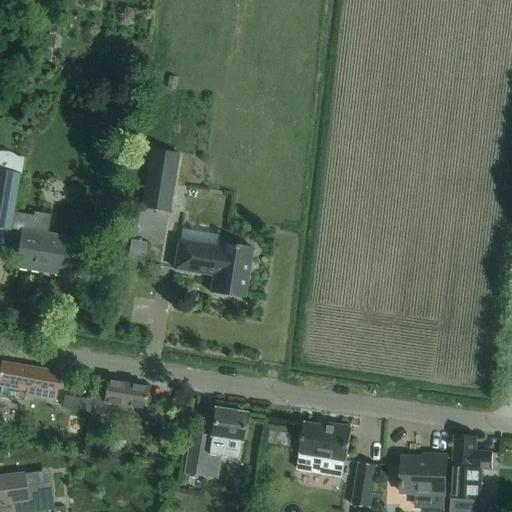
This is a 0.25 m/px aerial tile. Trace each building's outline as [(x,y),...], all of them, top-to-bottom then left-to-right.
[(39,32),(37,44),(48,46),(50,34),(39,32)] [(179,153),(149,148),(139,207),(169,212),(179,153)] [(20,174),(0,170),(0,227),(21,231),(19,247),(15,267),(43,271),(43,268),(51,270),(51,273),(69,276),(75,239),(46,234),(49,215),(33,212),(32,216),(13,213),(20,174)] [(212,275),(210,292),(243,298),(251,247),(218,241),(217,247),(178,240),(173,268),(212,275)] [(26,395),(54,400),(60,373),(0,362),(0,385),(2,386),(0,397),(25,402),(26,395)] [(143,408),(146,387),(97,379),(92,412),(120,416),(121,405),(143,408)] [(73,410),(85,412),(88,399),(76,397),(73,410)] [(177,397),(174,417),(174,422),(190,424),(193,400),(177,397)] [(190,430),(183,471),(204,475),(207,454),(220,456),(238,459),(240,441),(241,433),(244,413),(215,408),(211,433),(198,431),(190,430)] [(299,454),(296,471),(314,474),(334,478),(337,460),(346,462),(349,447),(352,427),(335,424),(335,427),(304,422),(301,442),(299,454)] [(491,470),(492,452),(475,452),(476,437),(455,436),(455,456),(452,497),(478,499),(479,487),(480,469),(491,470)] [(444,510),(446,476),(447,456),(431,455),(431,458),(402,457),(401,493),(434,495),(433,510),(444,510)] [(370,509),(377,465),(359,462),(352,506),(370,509)] [(22,474),(10,475),(0,476),(0,511),(39,511),(54,510),(52,496),(26,500),(22,474)]
